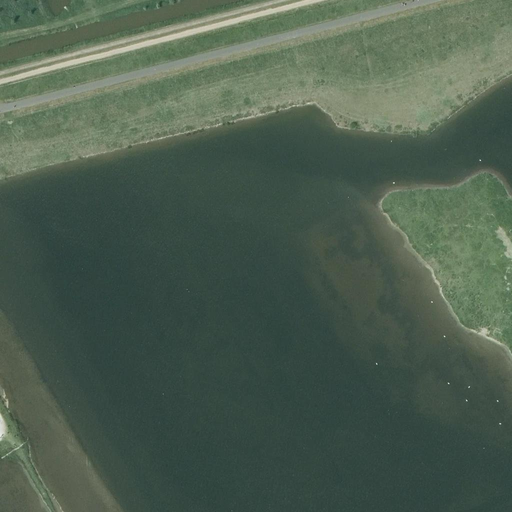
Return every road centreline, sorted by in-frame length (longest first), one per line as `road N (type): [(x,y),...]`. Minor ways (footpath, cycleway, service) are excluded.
road 1 (unknown): [(0,81),(315,0)]
road 2 (track): [(0,72),(280,0)]
